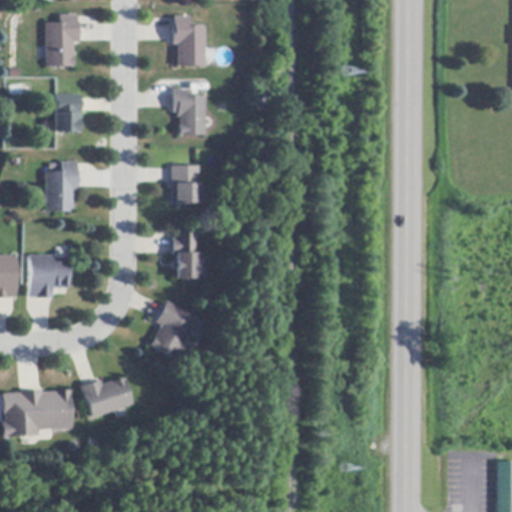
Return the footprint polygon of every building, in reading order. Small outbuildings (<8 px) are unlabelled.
[(76,18),(76,25),(77,25),(77,42),(78,44),(72,44),(73,68),(70,69),(70,67),(45,67),(45,60),(45,48),(44,24),(58,24),(58,16),(75,16),(76,18)] [(203,27),(202,68),(175,67),(175,45),(170,44),(170,42),(170,30),(172,30),(172,20),(172,18),(188,18),(188,27),(203,27)] [(19,95),(8,95),(8,86),(19,86),(19,95)] [(202,97),(202,119),(202,129),(202,136),(177,136),(177,125),(178,125),(178,117),(175,117),(175,112),(170,112),(170,109),(170,96),(170,91),(189,91),(189,97),(202,97)] [(78,100),(78,112),(78,113),(79,113),(79,121),(77,121),(77,134),(51,133),(52,133),(52,124),(52,113),(54,113),(54,95),(78,96),(78,100)] [(75,166),(75,172),(76,172),(76,188),(76,191),(71,191),(71,213),(44,213),(44,206),(44,190),(44,173),(59,173),(59,163),(75,163),(75,166)] [(168,204),(169,183),(169,170),(170,167),(196,168),(196,185),(196,205),(168,204)] [(173,255),(169,255),(169,254),(169,238),(172,238),(172,232),(172,231),(193,231),(193,254),(194,254),(194,280),(173,280),(173,255)] [(13,299),(0,299),(0,257),(14,257),(13,299)] [(56,259),(66,259),(67,259),(67,289),(49,290),(49,300),(48,300),(48,299),(36,299),(36,300),(35,300),(35,299),(27,299),(26,299),(26,257),(49,257),(49,259),(56,259)] [(194,320),(172,360),(147,347),(158,326),(152,323),(153,321),(154,322),(156,320),(162,308),(163,306),(161,305),(163,302),(172,307),(171,308),(194,320)] [(130,406),(89,419),(79,388),(82,387),(94,383),(98,381),(99,386),(122,379),(123,382),(122,383),(130,406)] [(69,430),(50,430),(35,431),(35,437),(26,437),(6,438),(6,439),(0,439),(0,425),(3,424),(2,415),(1,415),(1,413),(0,397),(0,395),(18,394),(18,393),(38,392),(39,392),(39,393),(54,393),(54,392),(68,392),(68,396),(67,396),(69,430)] [(511,511),(496,511),(496,463),(511,463),(511,511)]
